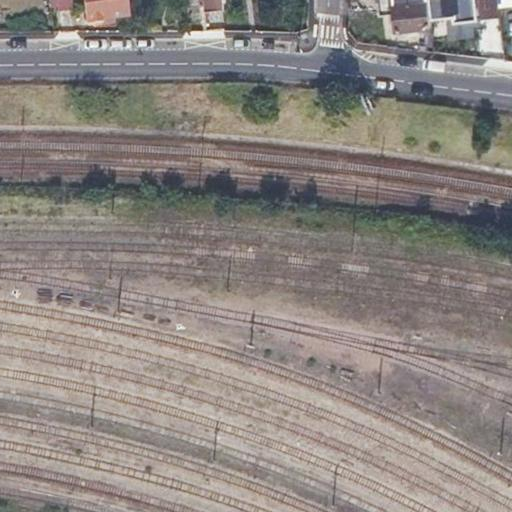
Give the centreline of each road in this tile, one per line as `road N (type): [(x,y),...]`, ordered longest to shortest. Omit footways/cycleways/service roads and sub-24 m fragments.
road 1 (secondary): [(0,66),(324,71)]
road 2 (secondary): [(324,71),(511,96)]
